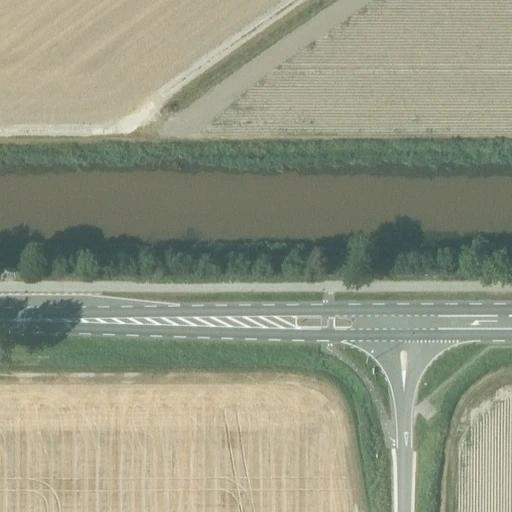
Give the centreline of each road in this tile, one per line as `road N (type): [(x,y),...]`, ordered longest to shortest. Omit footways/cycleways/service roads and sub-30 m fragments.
road 1 (secondary): [(402,310),(44,320)]
road 2 (secondary): [(44,320),(56,328),(388,336)]
